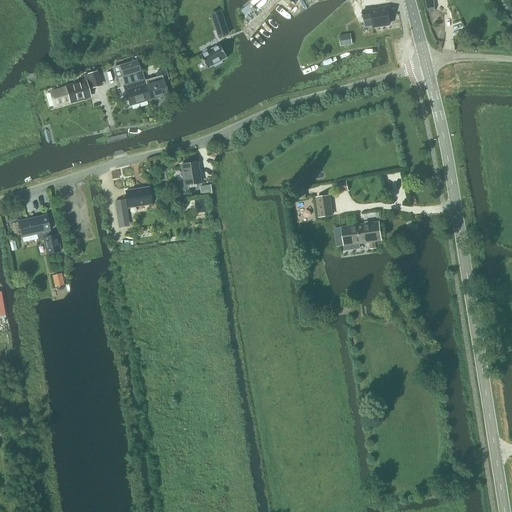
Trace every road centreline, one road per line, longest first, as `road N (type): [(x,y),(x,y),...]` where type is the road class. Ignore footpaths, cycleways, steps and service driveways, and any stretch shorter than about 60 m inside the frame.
road 1 (tertiary): [(505,511),(425,64)]
road 2 (unclassified): [(0,200),(425,64)]
